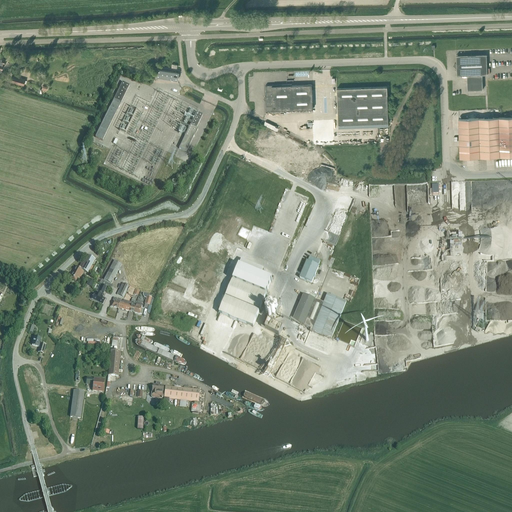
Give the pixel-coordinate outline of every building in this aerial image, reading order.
[(457,76),(467,75),(468,90),(483,90),(482,75),(487,74),(487,54),(456,55),(457,62),(456,62),(457,63),(454,66),(457,68),(457,69),(457,76)] [(156,77),(177,80),(179,73),(157,69),(156,77)] [(25,79),(12,75),(10,82),(23,86),(25,79)] [(103,141),(121,102),(130,85),(122,82),(114,99),(95,138),(103,141)] [(285,111),(285,110),(313,109),(312,85),(292,85),(292,84),(266,85),(266,96),(265,96),(265,100),(266,100),(266,111),(285,111)] [(338,125),(388,123),(392,123),(392,119),(391,119),(391,118),(391,116),(388,116),(387,87),(337,89),(338,125)] [(126,133),(137,110),(131,107),(119,131),(126,133)] [(197,112),(190,125),(179,148),(186,152),(195,135),(198,129),(196,128),(203,115),(197,112)] [(511,117),(499,118),(489,118),(459,119),(460,158),(480,157),(511,156),(511,117)] [(430,184),(370,186),(371,211),(411,210),(411,205),(431,204),(430,184)] [(88,274),(95,261),(86,256),(79,269),(76,267),(70,279),(75,282),(77,278),(79,279),(83,271),(88,274)] [(307,262),(300,279),(312,284),(319,267),(318,266),(320,261),(310,257),(308,262),(307,262)] [(111,284),(122,265),(114,261),(104,280),(111,284)] [(233,281),(266,295),(272,280),(239,266),(233,281)] [(230,286),(219,313),(252,327),(266,295),(233,281),(230,286)] [(117,295),(124,298),(129,287),(122,283),(117,295)] [(107,287),(102,285),(99,284),(97,289),(98,289),(97,291),(98,291),(104,294),(107,287)] [(103,296),(101,295),(102,294),(99,293),(97,295),(94,294),(92,299),(103,305),(105,299),(102,298),(103,296)] [(293,321),(304,326),(311,329),(304,345),(328,355),(334,341),(331,340),(346,303),(327,295),(324,303),(304,295),(293,321)] [(120,303),(120,301),(121,300),(114,298),(113,299),(111,306),(118,308),(120,303)] [(137,302),(134,301),(132,300),(131,303),(131,302),(129,311),(134,312),(137,304),(137,302)] [(120,301),(120,303),(118,308),(129,311),(131,302),(125,301),(125,302),(120,301)] [(281,305),(273,301),(269,309),(277,314),(281,305)] [(142,303),(137,302),(137,304),(134,312),(142,315),(143,309),(141,308),(142,306),(141,306),(142,303)] [(39,344),(41,339),(36,338),(34,338),(32,345),(38,347),(39,347),(40,347),(38,353),(43,354),(46,345),(41,344),(39,344)] [(110,351),(108,376),(118,377),(120,352),(110,351)] [(104,379),(87,378),(86,384),(93,385),(92,391),(103,392),(104,379)] [(152,394),(152,397),(153,398),(161,399),(162,398),(163,394),(164,386),(160,385),(161,383),(156,382),(156,386),(153,386),(152,394)] [(165,386),(164,401),(169,402),(169,399),(184,401),(198,402),(200,390),(184,388),(165,386)] [(73,397),(70,417),(79,418),(80,419),(83,399),(84,392),(74,391),(73,397)]
